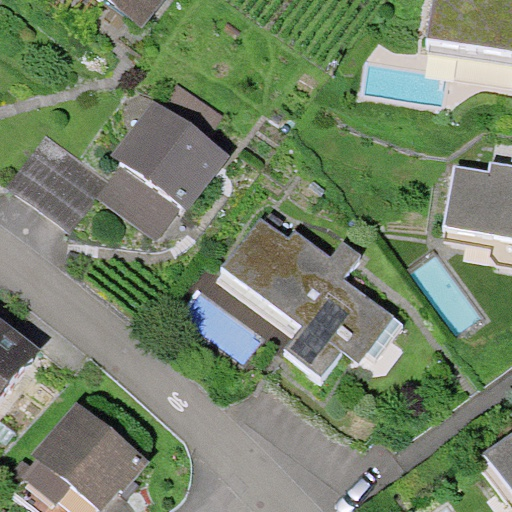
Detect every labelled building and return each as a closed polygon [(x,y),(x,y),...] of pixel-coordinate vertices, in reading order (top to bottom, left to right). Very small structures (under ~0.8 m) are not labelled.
[(164,0),(104,0),(143,28),(164,0)] [(511,0),(434,0),(429,36),(511,48),(511,0)] [(228,155),(153,100),(112,154),(123,162),(108,182),(97,196),(156,240),(180,207),(186,211),(228,155)] [(108,182),(46,136),(8,187),(70,233),(97,196),(108,182)] [(488,171),(454,166),(444,226),(511,238),(511,165),(490,161),(488,171)] [(288,237),(260,216),(222,266),(302,326),(284,349),(322,378),(343,350),(358,362),(366,352),(393,316),(344,279),(362,255),(344,241),(331,258),(293,230),(288,237)] [(403,323),(393,316),(366,352),(376,359),(403,323)] [(0,318),(0,397),(39,349),(0,318)] [(148,460),(78,400),(32,454),(38,458),(23,476),(56,504),(71,486),(100,511),(103,511),(126,485),(148,460)] [(511,433),(486,451),(511,489),(511,433)]
